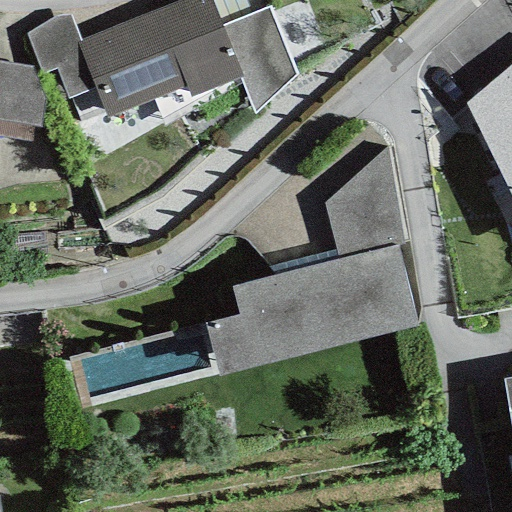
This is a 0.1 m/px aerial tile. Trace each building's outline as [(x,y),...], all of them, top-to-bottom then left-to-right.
[(184,0),(80,41),(76,43),(94,88),(106,119),(185,88),(190,98),(239,79),(242,77),(222,26),(211,0),(184,0)] [(270,7),(222,26),(242,77),(239,79),(255,114),(295,74),(270,7)] [(55,18),(27,35),(43,74),(56,69),(69,99),(94,88),(76,43),(80,41),(70,16),(55,18)] [(39,70),(0,64),(0,137),(33,142),(35,127),(43,128),(50,77),(39,76),(39,70)] [(511,64),(466,102),(511,198),(511,64)] [(387,146),(323,205),(337,260),(397,245),(406,243),(387,146)] [(337,260),(230,287),(237,317),(205,325),(218,377),(418,326),(397,245),(337,260)]
